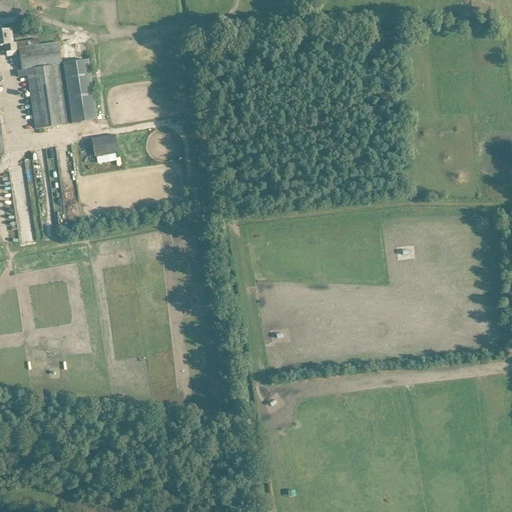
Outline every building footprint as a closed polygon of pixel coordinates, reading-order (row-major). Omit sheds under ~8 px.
[(0,46),(5,46),(5,52),(17,51),(17,50),(15,43),(13,43),(11,29),(0,30),(0,46)] [(28,41),(15,43),(17,50),(19,50),(21,70),(27,69),(60,64),(62,64),(59,43),(29,47),(28,41)] [(157,42),(157,50),(169,51),(170,43),(157,42)] [(86,60),(64,63),(73,123),(81,122),(98,120),(89,59),(86,60)] [(60,64),(27,69),(35,129),(68,125),(60,64)] [(92,139),(95,157),(119,153),(116,135),(92,139)] [(434,173),(438,169),(432,164),(428,168),(434,173)] [(299,465),(293,470),(297,474),(302,470),(299,465)]
